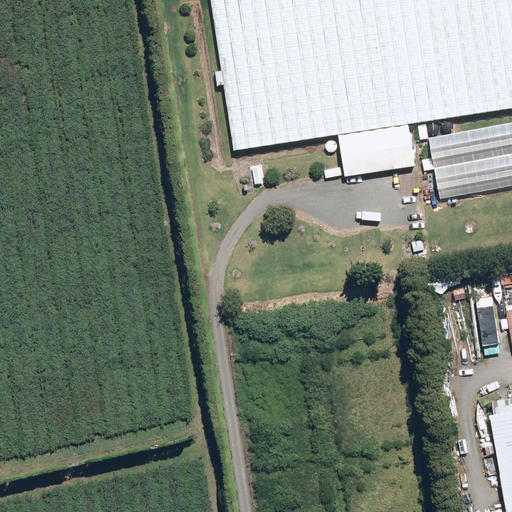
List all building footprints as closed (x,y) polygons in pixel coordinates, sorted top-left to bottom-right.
[(435,167),(511,152),(511,120),(430,135),(429,136),(433,157),(435,167)] [(413,122),(342,134),(349,174),(419,162),(413,122)] [(419,124),(421,137),(429,136),(430,135),(428,123),(419,124)] [(511,152),(435,167),(435,168),(440,199),(511,186),(511,152)] [(425,239),(414,241),(416,251),(427,249),(425,239)] [(511,273),(502,275),(504,284),(511,282),(511,273)] [(433,280),(434,288),(464,284),(462,275),(433,280)] [(471,298),(468,287),(456,290),(459,301),(471,298)] [(511,511),(511,401),(478,408),(496,511),(511,511)]
